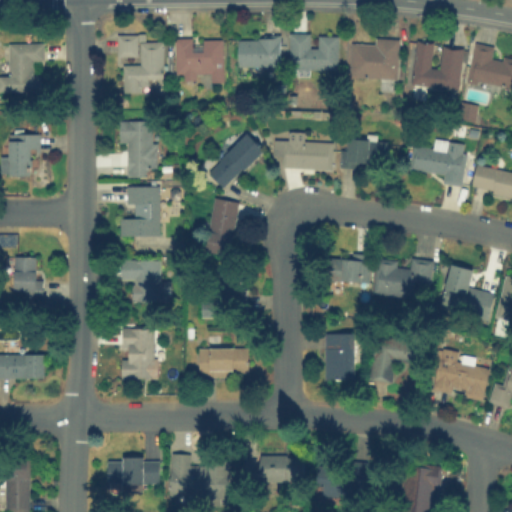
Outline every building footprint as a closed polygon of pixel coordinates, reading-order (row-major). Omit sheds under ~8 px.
[(288,31),(288,68),(336,68),(336,32),(316,32),(316,44),(308,44),(308,31),(288,31)] [(116,54),(138,54),(138,63),(122,63),(122,87),(146,87),(146,77),(162,77),(162,40),(144,40),(144,32),(116,32),(116,54)] [(279,35),(236,35),(236,65),(279,65),(279,35)] [(222,36),(173,36),(173,71),(182,71),(182,79),(196,79),(196,71),(208,71),(208,80),(222,80),(222,36)] [(396,77),(398,40),(349,37),(348,75),(396,77)] [(462,46),(440,44),(438,65),(429,64),(432,41),(415,38),(410,83),(457,89),(462,46)] [(8,41),(8,71),(0,71),(0,90),(40,90),(40,73),(33,73),(33,62),(42,62),(42,41),(8,41)] [(466,79),(511,86),(511,58),(492,55),(493,45),(472,41),(466,79)] [(154,175),(155,123),(118,122),(118,141),(127,141),(126,175),(154,175)] [(0,173),(37,174),(37,131),(9,131),(9,153),(0,153),(0,173)] [(339,146),(338,163),(386,166),(387,140),(375,139),(375,137),(347,135),(346,147),(339,146)] [(206,171),(220,186),(256,150),(241,136),(206,171)] [(465,152),(458,151),(459,140),(448,139),(447,149),(410,144),(408,167),(442,171),(441,181),(461,183),(465,152)] [(330,141),(281,141),(281,166),(330,166),(330,141)] [(511,169),(475,162),(470,187),(511,195),(511,169)] [(157,183),(128,183),(128,214),(119,214),(119,234),(157,234),(157,183)] [(207,229),(231,232),(236,199),(212,196),(207,229)] [(331,279),(367,280),(368,254),(332,252),(331,279)] [(37,255),(13,255),(13,291),(37,291),(37,255)] [(431,258),(409,256),(408,266),(394,265),(395,258),(376,256),(373,291),(428,295),(431,258)] [(158,258),(120,257),(119,277),(132,277),(131,299),(168,300),(168,279),(158,279),(158,258)] [(439,305),(486,316),(491,291),(468,285),(472,267),(448,262),(439,305)] [(200,314),(242,314),(242,271),(215,271),(215,291),(200,291),(200,314)] [(511,319),(511,277),(503,275),(493,315),(511,319)] [(120,374),(154,375),(155,326),(121,326),(120,374)] [(352,331),(324,331),(324,377),(352,377),(352,331)] [(369,376),(413,378),(416,339),(372,337),(369,376)] [(198,345),(198,373),(246,373),(246,345),(198,345)] [(459,349),(439,345),(432,387),(461,392),(461,394),(481,398),(487,362),(458,357),(459,349)] [(42,352),(0,352),(0,376),(42,376),(42,352)] [(510,394),(511,394),(511,364),(507,363),(502,383),(492,380),(487,399),(508,404),(510,394)] [(169,494),(227,496),(228,464),(188,463),(188,452),(170,452),(169,494)] [(258,453),(258,493),(288,493),(289,453),(258,453)] [(106,482),(157,482),(157,456),(105,456),(106,482)] [(5,458),(4,511),(28,511),(28,459),(5,458)] [(369,460),(321,459),(320,494),(369,494),(369,460)] [(432,511),(437,464),(405,460),(400,511),(432,511)]
